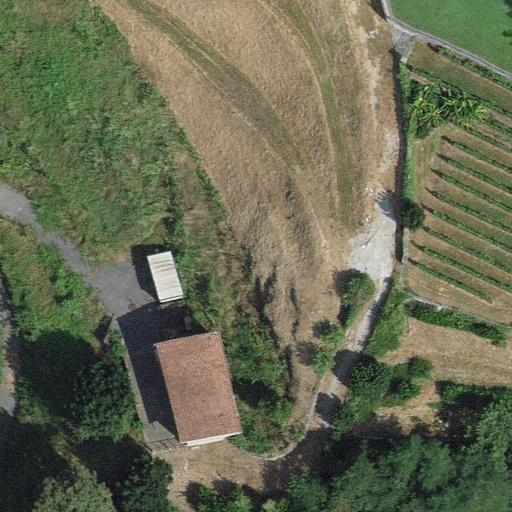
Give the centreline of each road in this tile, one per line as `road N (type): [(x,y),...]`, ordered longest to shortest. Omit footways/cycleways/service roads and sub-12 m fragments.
road 1 (track): [(356,0),(374,48),(384,247),(371,310),(306,451)]
road 2 (residential): [(0,200),(122,312),(157,441)]
